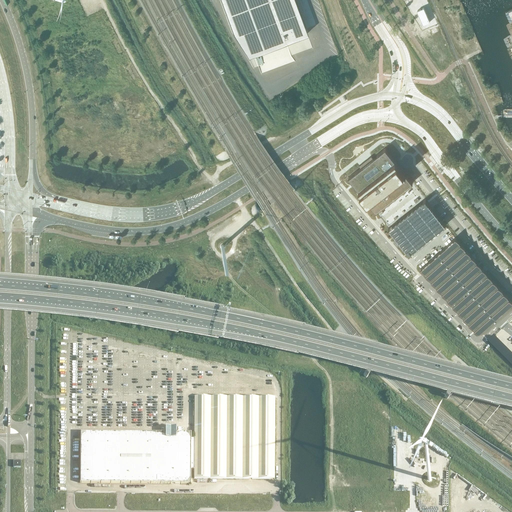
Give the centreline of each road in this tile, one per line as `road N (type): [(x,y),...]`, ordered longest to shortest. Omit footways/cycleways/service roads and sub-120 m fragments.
road 1 (motorway): [(0,296),(263,337),(511,401)]
road 2 (motorway): [(511,388),(207,314),(0,285)]
road 3 (secondary): [(394,95),(351,105),(194,201),(118,212),(62,203)]
road 4 (secondary): [(30,214),(132,231),(171,227),(296,156)]
road 5 (track): [(218,188),(151,93),(101,0)]
road 6 (secondary): [(30,431),(30,214)]
road 7 (secondary): [(6,209),(8,424)]
road 8 (secondary): [(32,173),(27,77),(2,0)]
road 9 (secondary): [(400,119),(511,244)]
road 10 (secondary): [(511,199),(439,112),(418,101)]
